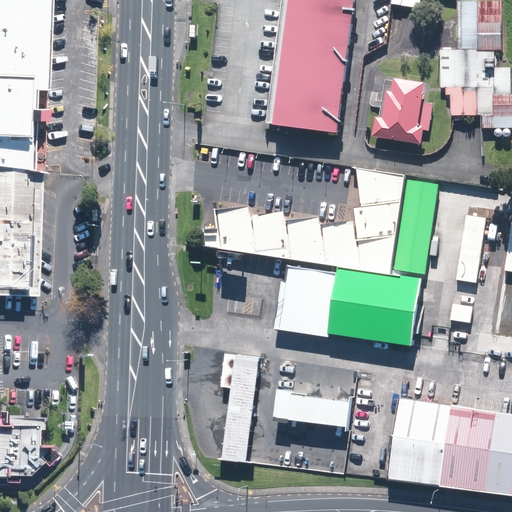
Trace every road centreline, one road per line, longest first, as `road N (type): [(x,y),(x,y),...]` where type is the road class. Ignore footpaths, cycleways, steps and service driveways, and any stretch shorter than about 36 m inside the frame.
road 1 (primary): [(136,394),(149,0)]
road 2 (unknown): [(426,366),(448,219),(463,210),(511,213)]
road 3 (primary): [(136,394),(195,481),(228,511)]
road 4 (primary): [(58,511),(101,463),(136,394)]
